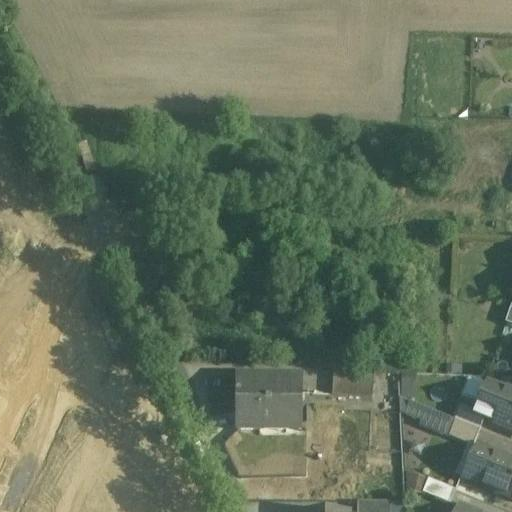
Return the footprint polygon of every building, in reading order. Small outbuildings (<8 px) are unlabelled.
[(374,373),(334,371),(332,399),(372,402),(374,373)] [(302,381),(237,381),(237,433),(301,433),(302,381)] [(401,381),(401,392),(415,393),(415,381),(401,381)] [(511,395),(487,385),(475,415),(485,419),(494,423),(493,425),(511,433),(511,395)] [(475,415),(461,409),(455,423),(479,433),(485,419),(475,415)] [(479,433),(455,423),(448,439),(473,449),(479,433)] [(494,462),(479,456),(468,483),(483,490),(494,462)] [(511,463),(497,457),(494,462),(483,490),(511,501),(511,463)] [(456,493),(428,481),(423,496),(451,507),(456,493)]
